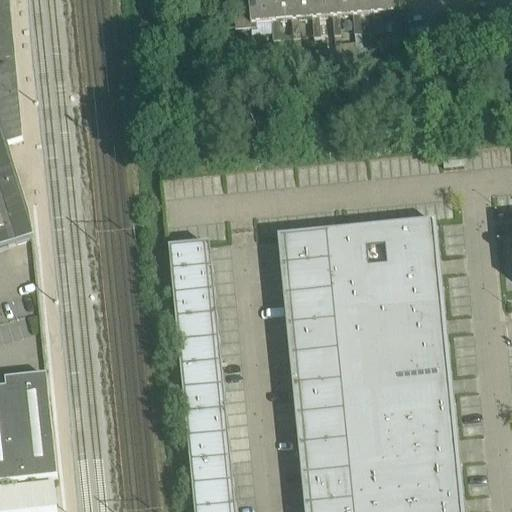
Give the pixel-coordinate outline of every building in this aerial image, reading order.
[(23,143),(9,0),(0,0),(0,251),(33,241),(29,216),(7,146),(23,143)] [(232,0),(234,15),(235,33),(250,32),(249,26),(258,25),(255,0),(232,0)] [(272,45),(280,44),(279,23),(280,23),(278,0),(255,0),(258,25),(271,24),(272,45)] [(303,21),(301,0),(278,0),(280,23),(292,22),(293,43),(300,43),(299,22),(303,21)] [(324,0),(301,0),(303,21),(312,21),(313,42),(321,41),(321,36),(320,20),(326,20),(324,0)] [(347,0),(324,0),(326,20),(332,19),(334,35),(334,40),(342,40),(340,19),(349,18),(347,0)] [(370,0),(347,0),(349,18),(353,18),(354,39),(362,38),(360,17),(371,16),(370,0)] [(394,14),(392,0),(370,0),(371,16),(373,16),(374,37),(382,36),(381,15),(394,14)] [(296,74),(295,66),(275,67),(276,76),(296,74)] [(461,511),(434,226),(278,243),(292,393),(304,511),(461,511)] [(0,487),(58,481),(47,379),(25,381),(5,383),(6,392),(0,392),(0,487)] [(57,511),(55,486),(0,491),(0,511),(57,511)]
